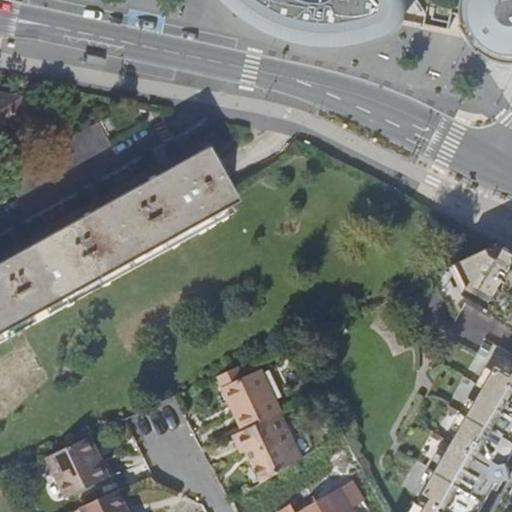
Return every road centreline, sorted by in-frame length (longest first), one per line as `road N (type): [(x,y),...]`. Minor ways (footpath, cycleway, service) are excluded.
road 1 (secondary): [(209,61),(345,94),(495,162)]
road 2 (residential): [(0,219),(169,125),(199,94),(209,61)]
road 3 (secondary): [(0,17),(209,61)]
